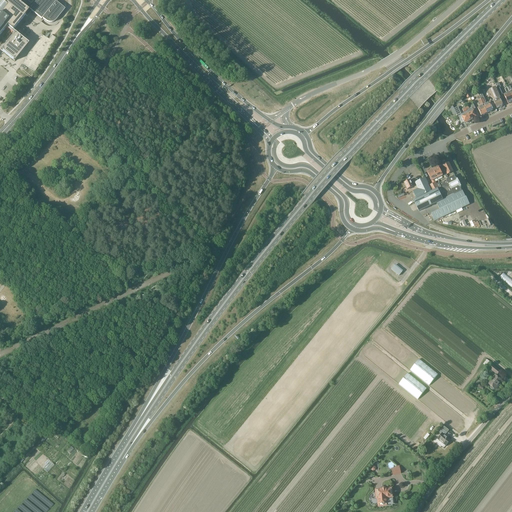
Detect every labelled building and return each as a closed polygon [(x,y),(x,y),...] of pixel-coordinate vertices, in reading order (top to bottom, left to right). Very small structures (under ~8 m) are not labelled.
[(0,0),(0,35),(7,27),(12,31),(25,15),(27,16),(32,11),(41,19),(56,1),(54,0),(33,0),(31,4),(26,0),(0,0)] [(56,1),(42,18),(46,22),(49,23),(51,23),(53,22),(55,21),(62,13),(65,9),(56,1)] [(495,87),(486,91),(489,97),(491,96),(497,109),(500,107),(500,108),(502,107),(502,106),(503,106),(499,98),(500,98),(495,87)] [(480,90),(477,91),(481,99),(480,99),(487,113),(489,112),(490,113),(491,112),(492,111),(492,109),(493,109),(491,103),(489,104),(489,103),(486,104),(485,103),(486,102),(480,90)] [(480,106),(477,108),(481,116),(482,115),(483,116),(484,115),(484,114),(487,113),(480,99),(478,101),(480,106)] [(468,107),(465,108),(471,120),(473,119),(474,120),(476,119),(476,118),(473,112),(476,111),(474,105),(471,106),(471,108),(469,109),(468,107)] [(461,115),(459,117),(462,124),(465,123),(466,123),(468,123),(468,122),(471,120),(465,108),(462,109),(464,114),(461,115)] [(445,169),(442,171),(445,176),(453,172),(448,162),(442,165),(445,169)] [(438,167),(433,170),(437,179),(442,177),(445,176),(442,171),(440,172),(438,167)] [(433,184),(429,186),(432,192),(438,188),(435,180),(437,179),(433,170),(427,172),(433,184)] [(432,192),(416,199),(413,200),(418,212),(436,203),(439,210),(431,214),(434,221),(469,204),(466,197),(465,197),(460,187),(461,187),(457,179),(456,179),(455,176),(446,180),(439,183),(441,187),(438,188),(432,192)] [(416,186),(416,182),(414,178),(404,183),(407,190),(414,187),(413,187),(416,186)] [(416,199),(432,192),(431,192),(428,185),(425,178),(416,182),(416,186),(418,189),(412,192),(416,199)] [(399,276),(403,271),(395,264),(391,270),(399,276)] [(489,368),(497,374),(499,371),(492,365),(489,368)] [(493,390),(494,389),(502,380),(495,375),(488,384),(490,386),(490,387),(490,389),(492,390),(493,390)] [(445,446),(450,440),(445,436),(447,433),(442,429),(439,433),(441,434),(437,439),(441,443),(440,444),(440,446),(443,447),(444,447),(445,446)] [(382,490),(376,491),(376,494),(373,494),(372,494),(371,495),(370,496),(370,497),(370,498),(370,499),(370,503),(370,504),(371,504),(371,505),(372,506),(373,506),(374,506),(394,504),(393,496),(392,496),(391,489),(385,490),(385,489),(384,489),(384,488),(383,488),(383,489),(382,489),(382,490)]
